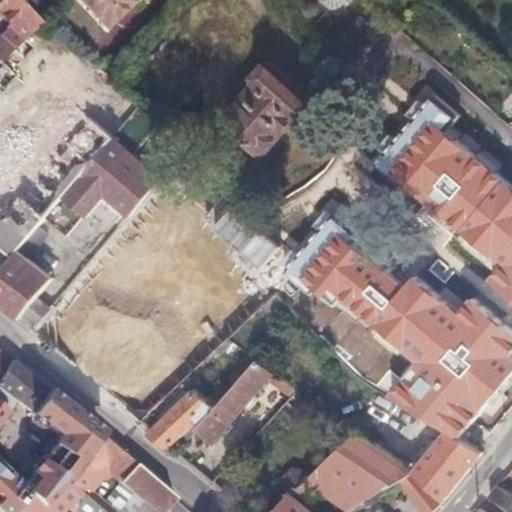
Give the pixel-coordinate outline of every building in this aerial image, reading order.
[(0,0),(0,18),(9,28),(22,41),(40,23),(22,4),(17,0),(0,0)] [(81,0),(104,25),(128,4),(132,7),(140,0),(81,0)] [(321,0),(332,9),(338,9),(347,4),(350,0),(321,0)] [(0,63),(1,65),(22,41),(9,28),(0,36),(0,63)] [(42,33),(30,52),(125,115),(137,96),(42,33)] [(227,120),(265,153),(297,117),(302,121),(317,103),(272,63),(257,80),(260,83),(227,120)] [(511,177),(452,133),(464,116),(437,97),(380,164),(502,261),(495,281),(511,296),(511,177)] [(122,126),(171,167),(188,148),(139,107),(122,126)] [(163,177),(171,167),(122,126),(114,137),(163,177)] [(129,217),(153,188),(163,177),(114,137),(63,197),(88,218),(105,197),(129,217)] [(88,218),(63,197),(41,223),(58,238),(66,244),(88,218)] [(392,398),(461,439),(511,375),(511,331),(470,291),(456,309),(421,276),(412,282),(356,238),(361,234),(337,214),(290,273),(337,307),(343,304),(419,360),(392,398)] [(46,252),(58,238),(41,223),(29,238),(46,252)] [(0,302),(20,318),(31,305),(53,279),(19,250),(14,255),(0,272),(0,302)] [(20,318),(35,330),(39,325),(46,317),(31,305),(20,318)] [(0,376),(10,362),(0,353),(0,376)] [(217,409),(202,426),(198,431),(213,443),(274,371),(260,360),(217,409)] [(0,390),(8,396),(19,404),(35,381),(10,362),(0,376),(0,390)] [(24,407),(30,412),(46,389),(40,385),(35,381),(19,404),(24,407)] [(202,426),(217,409),(195,388),(150,432),(168,450),(198,422),(202,426)] [(72,478),(100,438),(103,433),(46,389),(30,412),(59,436),(15,482),(0,467),(0,511),(15,511),(28,496),(38,504),(72,478)] [(461,439),(448,431),(416,471),(445,500),(484,452),(461,439)] [(400,481),(416,471),(359,432),(300,488),(298,486),(293,492),(309,505),(322,494),(351,511),(400,481)] [(68,511),(87,491),(106,470),(120,455),(100,438),(72,478),(38,504),(28,496),(15,511),(68,511)] [(136,468),(120,455),(106,470),(122,484),(136,468)] [(122,484),(154,511),(162,511),(174,499),(136,468),(122,484)] [(435,511),(439,509),(445,500),(416,471),(400,481),(425,511),(435,511)] [(491,497),(511,510),(511,494),(500,487),(491,497)] [(68,511),(110,511),(87,491),(68,511)] [(317,511),(309,505),(293,492),(277,511),(317,511)]
